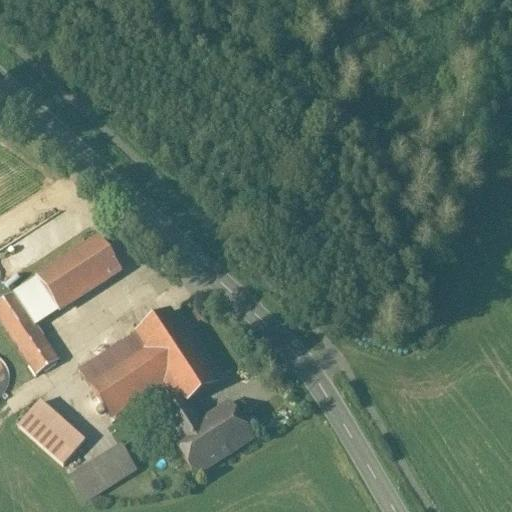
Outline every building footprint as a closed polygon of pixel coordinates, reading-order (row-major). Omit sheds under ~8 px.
[(99,239),(14,297),(35,330),(119,275),(99,239)] [(57,365),(35,330),(14,297),(0,305),(0,321),(36,379),(57,365)] [(169,314),(135,336),(167,383),(159,389),(175,414),(184,407),(216,387),(169,314)] [(109,421),(159,389),(167,383),(135,336),(78,372),(109,421)] [(16,428),(61,469),(84,443),(40,402),(16,428)] [(198,428),(184,407),(175,414),(161,424),(174,443),(198,428)] [(228,409),(198,428),(174,443),(196,478),(250,443),(228,409)] [(66,477),(82,505),(137,475),(121,446),(66,477)]
